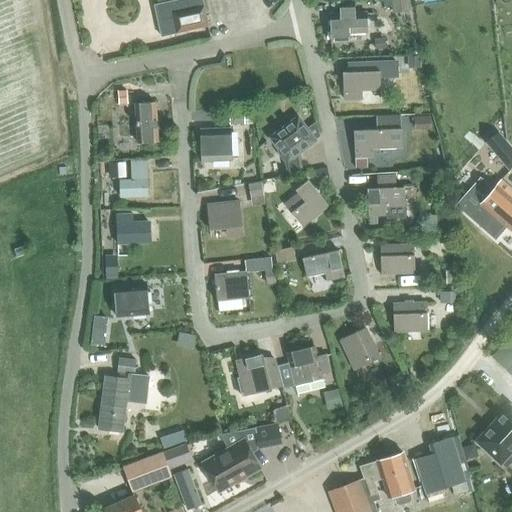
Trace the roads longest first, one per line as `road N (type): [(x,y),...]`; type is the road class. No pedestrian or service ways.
road 1 (residential): [(301,33),(365,297),(358,307),(232,337),(211,334),(198,317),(178,57)]
road 2 (residential): [(69,511),(62,409),(88,267),(86,76),(178,57)]
road 3 (residential): [(239,511),(456,374),(511,307)]
road 4 (residential): [(178,57),(301,33)]
